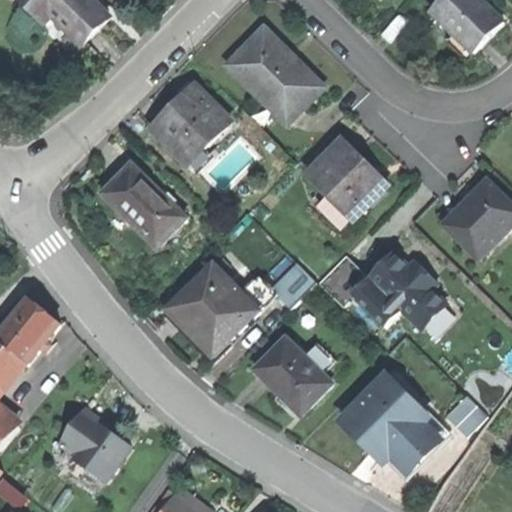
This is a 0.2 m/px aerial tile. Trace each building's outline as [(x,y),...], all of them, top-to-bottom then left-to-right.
[(20,0),(36,16),(43,8),(85,50),(100,35),(113,22),(91,0),(20,0)] [(456,0),(439,17),(482,59),(496,45),(511,30),(480,0),(456,0)] [(235,69),(293,127),(327,92),(302,67),(270,35),(235,69)] [(158,135),(192,169),(235,127),(201,93),(178,115),(158,135)] [(313,179),(358,226),(392,193),(370,169),(347,146),(313,179)] [(131,222),(162,252),(191,222),(137,170),(108,199),(131,222)] [(467,211),(449,229),(483,263),(511,234),(511,206),(492,186),(467,211)] [(390,333),(408,315),(377,284),(351,258),(321,288),(348,314),(359,302),(390,333)] [(401,260),(377,284),(408,315),(428,334),(452,310),(438,296),(443,290),(433,281),(421,269),(416,275),(401,260)] [(193,338),(216,361),(264,315),(248,298),(218,268),(170,314),(193,338)] [(306,273),(281,298),(295,313),(321,288),(306,273)] [(265,282),(248,298),(264,315),(281,298),(265,282)] [(33,304),(0,344),(23,363),(32,370),(64,330),(49,317),(33,304)] [(284,397),(306,419),(337,388),(327,378),(309,360),(292,342),(260,373),(284,397)] [(0,344),(0,390),(23,363),(0,344)] [(322,347),(309,360),(327,378),(340,366),(322,347)] [(392,382),(348,423),(367,443),(387,464),(397,455),(413,472),(430,457),(428,455),(441,442),(426,426),(430,423),(392,382)] [(452,420),(472,439),(491,421),(471,401),(452,420)] [(0,459),(23,431),(0,412),(0,459)] [(75,467),(107,489),(133,452),(118,441),(106,433),(109,430),(87,414),(62,450),(79,462),(75,467)] [(114,433),(109,430),(106,433),(118,441),(120,438),(114,433)] [(170,511),(192,511),(179,501),(170,511)]
